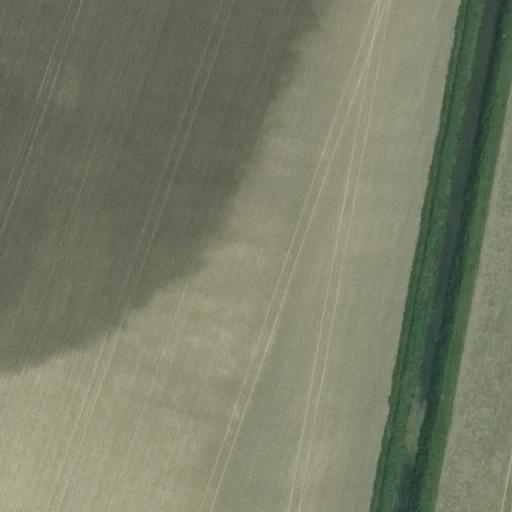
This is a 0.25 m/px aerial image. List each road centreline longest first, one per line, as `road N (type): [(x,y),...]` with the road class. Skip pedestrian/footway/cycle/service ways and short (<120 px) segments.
road 1 (track): [(374,511),(466,0)]
road 2 (track): [(424,511),(511,21)]
